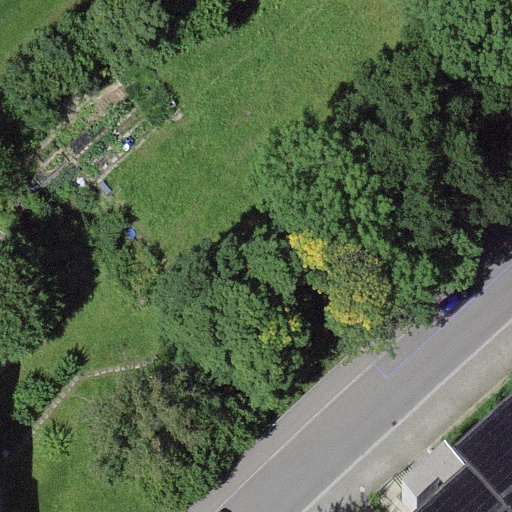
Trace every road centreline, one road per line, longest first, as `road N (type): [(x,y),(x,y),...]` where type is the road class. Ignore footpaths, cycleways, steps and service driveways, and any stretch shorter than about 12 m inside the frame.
road 1 (motorway): [(394,0),(320,511)]
road 2 (residential): [(276,511),(511,291)]
